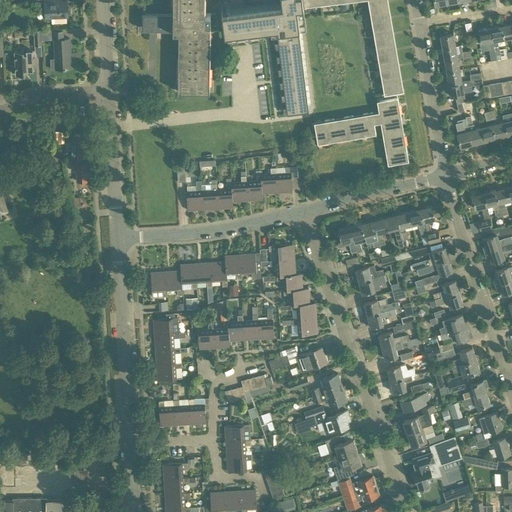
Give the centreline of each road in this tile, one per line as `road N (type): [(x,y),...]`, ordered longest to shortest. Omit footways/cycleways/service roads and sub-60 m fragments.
road 1 (residential): [(408,511),(301,212)]
road 2 (residential): [(511,397),(445,176)]
road 3 (residential): [(130,444),(117,238)]
road 4 (residential): [(117,238),(211,231),(301,212)]
road 5 (residential): [(445,176),(420,24)]
road 6 (residential): [(301,212),(445,176)]
road 7 (residential): [(117,238),(108,92)]
